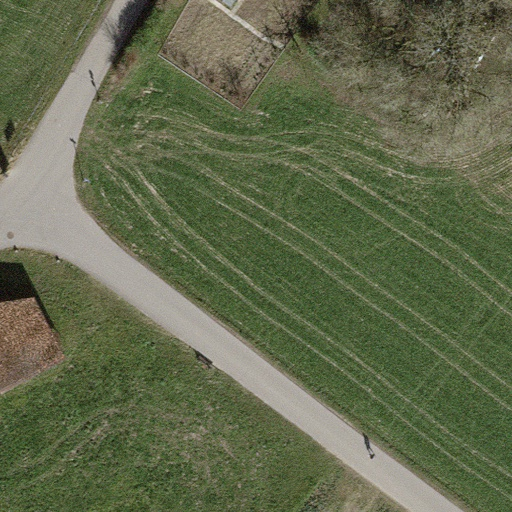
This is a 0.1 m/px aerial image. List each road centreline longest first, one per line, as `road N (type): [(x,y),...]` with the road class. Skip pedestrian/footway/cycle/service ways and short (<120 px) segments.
road 1 (residential): [(432,511),(32,204)]
road 2 (track): [(32,204),(137,0)]
